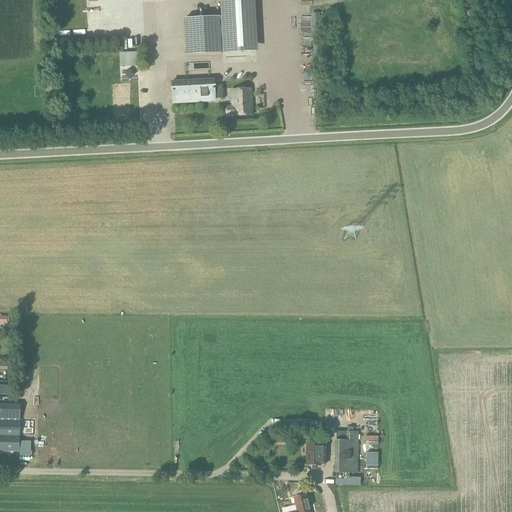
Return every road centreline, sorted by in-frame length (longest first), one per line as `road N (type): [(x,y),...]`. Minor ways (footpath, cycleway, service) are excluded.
road 1 (unclassified): [(0,155),(459,130),(487,122),(511,98)]
road 2 (unknown): [(0,470),(272,472)]
road 3 (unknown): [(162,67),(283,60)]
